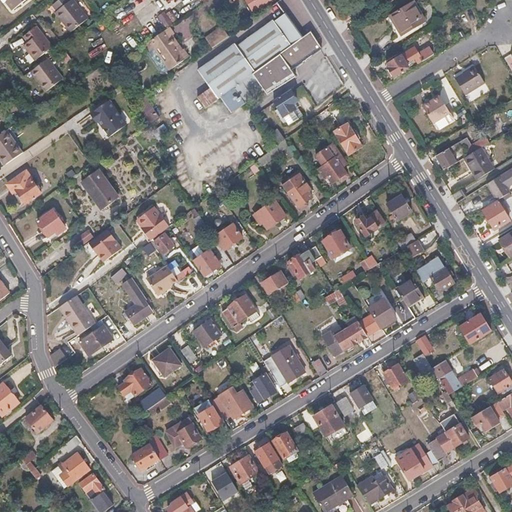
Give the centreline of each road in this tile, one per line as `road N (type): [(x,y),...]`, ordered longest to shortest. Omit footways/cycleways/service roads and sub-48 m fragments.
road 1 (residential): [(60,400),(406,159)]
road 2 (residential): [(488,286),(138,498)]
road 3 (unknown): [(341,51),(197,147),(188,164),(205,180),(253,153)]
road 4 (residential): [(371,101),(508,21)]
road 5 (primary): [(488,286),(406,159)]
road 6 (residential): [(395,511),(511,442)]
road 7 (residential): [(60,400),(138,498)]
